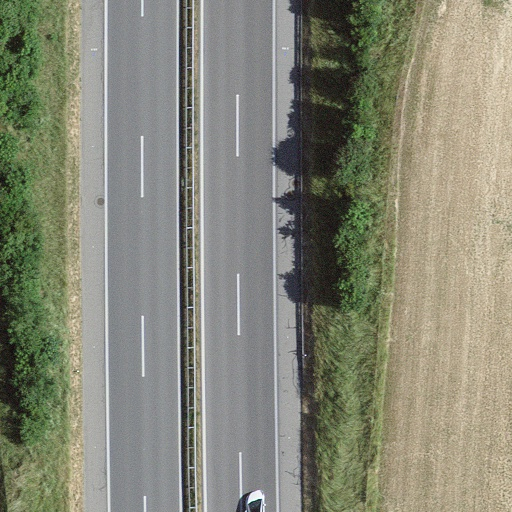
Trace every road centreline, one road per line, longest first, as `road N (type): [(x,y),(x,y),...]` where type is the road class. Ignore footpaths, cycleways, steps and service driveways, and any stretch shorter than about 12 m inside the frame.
road 1 (motorway): [(140,0),(143,511)]
road 2 (motorway): [(239,511),(236,0)]
